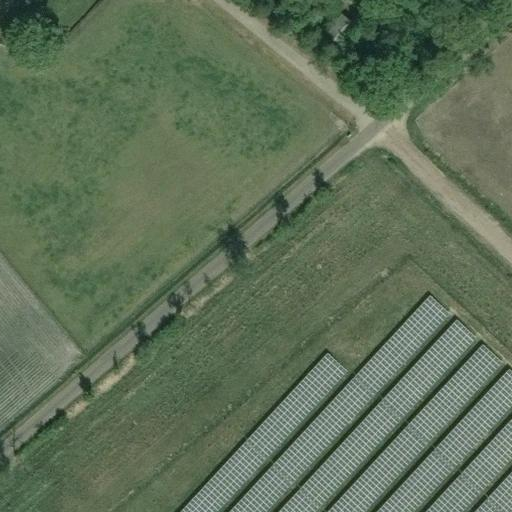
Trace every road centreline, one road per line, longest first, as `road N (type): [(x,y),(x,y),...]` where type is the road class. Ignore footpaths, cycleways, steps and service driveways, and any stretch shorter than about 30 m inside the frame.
road 1 (unclassified): [(0,448),(511,6)]
road 2 (track): [(377,123),(511,251)]
